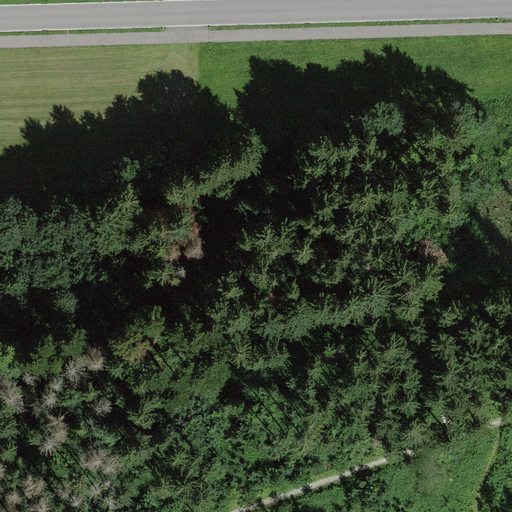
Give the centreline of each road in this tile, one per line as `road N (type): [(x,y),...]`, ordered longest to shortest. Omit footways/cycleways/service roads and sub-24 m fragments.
road 1 (tertiary): [(511,5),(0,19)]
road 2 (track): [(218,511),(511,407)]
